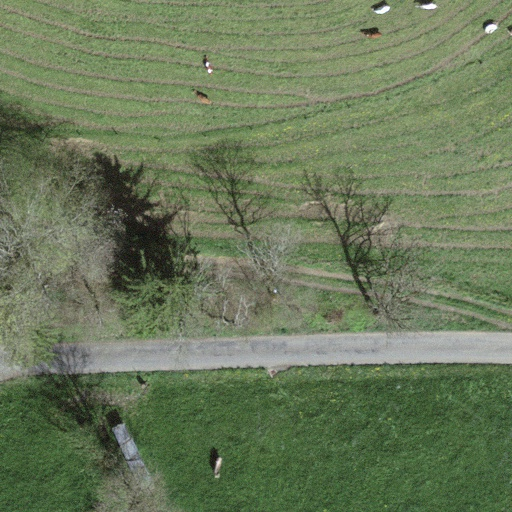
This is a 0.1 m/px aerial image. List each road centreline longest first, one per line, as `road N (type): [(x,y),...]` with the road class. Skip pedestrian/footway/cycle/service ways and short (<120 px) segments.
road 1 (track): [(511,323),(0,199)]
road 2 (unclassified): [(0,356),(511,348)]
